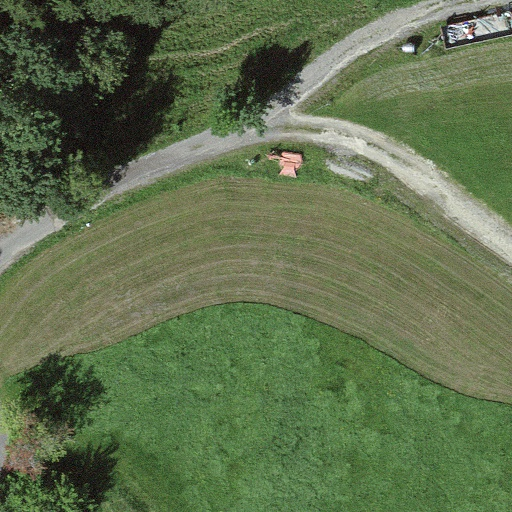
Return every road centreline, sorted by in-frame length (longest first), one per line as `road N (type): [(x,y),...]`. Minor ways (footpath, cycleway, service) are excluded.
road 1 (track): [(0,260),(159,163),(274,122),(352,145),(511,249)]
road 2 (track): [(274,122),(322,71),(395,28),(511,5)]
